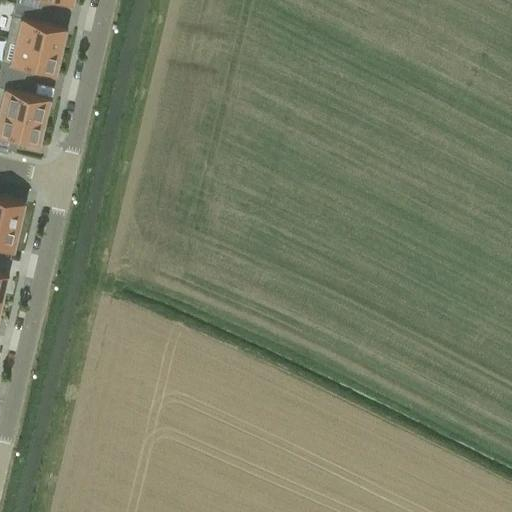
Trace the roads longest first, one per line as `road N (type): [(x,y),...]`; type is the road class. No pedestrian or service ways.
road 1 (residential): [(61,179),(0,457)]
road 2 (residential): [(106,0),(61,179)]
